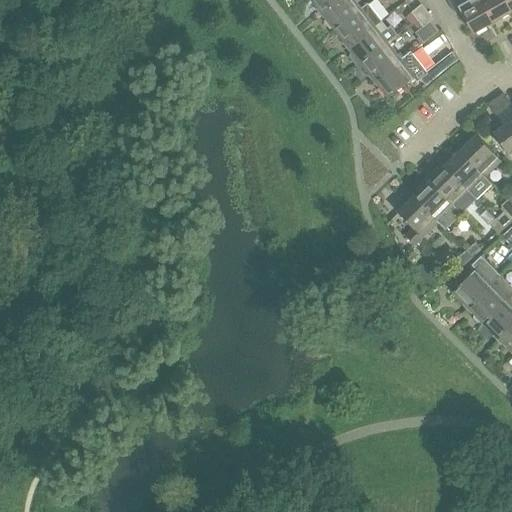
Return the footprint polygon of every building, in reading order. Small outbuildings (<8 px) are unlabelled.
[(311,0),(322,13),(338,0),(311,0)] [(353,0),(338,0),(322,13),(335,30),(361,9),(353,0)] [(473,34),(493,23),(479,0),(453,0),(457,5),(473,34)] [(504,0),(479,0),(493,23),(511,12),(504,0)] [(361,9),(335,30),(348,47),(382,21),(368,4),(361,9)] [(417,20),(427,12),(421,5),(411,12),(417,20)] [(433,20),(427,12),(417,20),(423,27),(433,20)] [(388,43),(382,36),(389,31),(382,21),(348,47),(352,52),(350,54),(350,57),(358,67),(388,43)] [(371,76),(375,81),(401,61),(388,43),(358,67),(365,76),(368,77),(371,76)] [(410,54),(401,61),(375,81),(389,99),(415,79),(417,82),(426,75),(410,54)] [(458,61),(452,54),(442,61),(448,69),(458,61)] [(511,105),(503,94),(503,93),(496,98),(511,120),(511,105)] [(511,120),(496,98),(488,104),(505,127),(494,135),(511,159),(511,120)] [(476,137),(461,152),(486,178),(495,168),(496,165),(499,162),(501,163),(502,162),(476,137)] [(486,178),(461,152),(445,167),(468,191),(472,188),(476,187),(486,178)] [(477,200),(468,191),(445,167),(430,182),(461,214),(477,200)] [(430,182),(414,197),(437,221),(446,230),(462,215),(461,214),(430,182)] [(437,221),(414,197),(398,213),(413,229),(409,233),(405,236),(415,246),(429,233),(433,229),(434,225),(437,221)] [(511,223),(511,221),(505,213),(498,219),(506,229),(511,223)] [(506,229),(498,219),(491,226),(498,233),(499,235),(506,229)] [(466,251),(472,258),(482,250),(476,243),(466,251)] [(472,258),(466,251),(457,260),(463,266),(472,258)] [(472,264),(477,269),(452,293),(468,309),(502,276),(481,255),(472,264)] [(511,296),(511,286),(502,276),(468,309),(474,315),(473,318),(478,323),(481,322),(483,325),(511,296)] [(511,326),(511,296),(483,325),(498,340),(511,326)] [(511,326),(498,340),(511,354),(511,326)]
